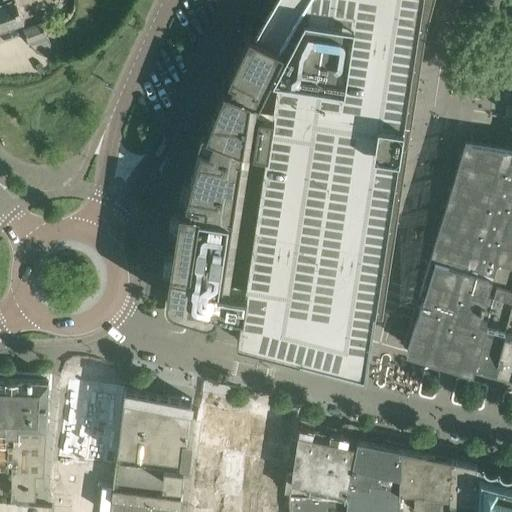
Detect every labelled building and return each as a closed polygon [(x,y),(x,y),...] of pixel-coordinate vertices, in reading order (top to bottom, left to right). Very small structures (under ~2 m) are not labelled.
[(0,0),(0,32),(26,22),(20,7),(34,0),(0,0)] [(232,76),(225,92),(221,103),(217,114),(213,126),(209,138),(205,151),(202,162),(198,176),(194,189),(192,200),(189,212),(187,224),(184,239),(183,245),(175,294),(203,299),(242,305),(237,340),(287,353),(286,356),(352,373),(359,347),(357,347),(367,311),(382,313),(409,142),(426,29),(433,0),(287,0),(279,15),(271,30),(266,40),(261,49),(253,65),(243,61),(244,59),(240,57),(232,76)] [(46,35),(41,22),(23,29),(28,42),(46,35)] [(402,341),(441,353),(474,364),(489,316),(480,313),(498,255),(511,259),(511,144),(464,137),(419,285),(425,287),(417,312),(411,310),(402,341)] [(511,259),(498,255),(480,313),(489,316),(474,364),(494,369),(511,304),(511,259)] [(511,304),(494,369),(511,374),(511,304)] [(0,373),(0,465),(11,465),(11,502),(34,503),(35,475),(43,475),(49,384),(50,376),(49,375),(0,373)] [(61,433),(58,457),(115,464),(125,386),(99,382),(68,378),(67,381),(65,398),(61,433)] [(191,398),(125,386),(115,464),(113,485),(111,497),(108,511),(180,511),(181,506),(183,486),(177,486),(178,478),(182,479),(184,461),(191,398)] [(294,422),(207,404),(206,404),(205,404),(204,404),(204,405),(203,406),(203,407),(197,452),(196,452),(196,453),(195,453),(195,454),(193,511),(289,511),(290,488),(285,488),(294,422)] [(292,469),(290,511),(327,511),(328,486),(337,486),(346,486),(346,483),(347,482),(356,436),(348,434),(299,423),(293,469),(292,469)] [(400,511),(401,445),(367,439),(367,438),(356,436),(347,482),(346,483),(346,486),(345,511),(400,511)] [(426,511),(427,450),(401,445),(400,511),(426,511)] [(452,456),(427,450),(426,511),(451,511),(452,474),(452,456)] [(452,456),(452,474),(451,511),(478,511),(480,461),(452,456)] [(511,511),(511,470),(480,461),(478,511),(511,511)] [(0,511),(7,511),(50,511),(52,505),(34,503),(11,502),(0,500),(0,511)]
